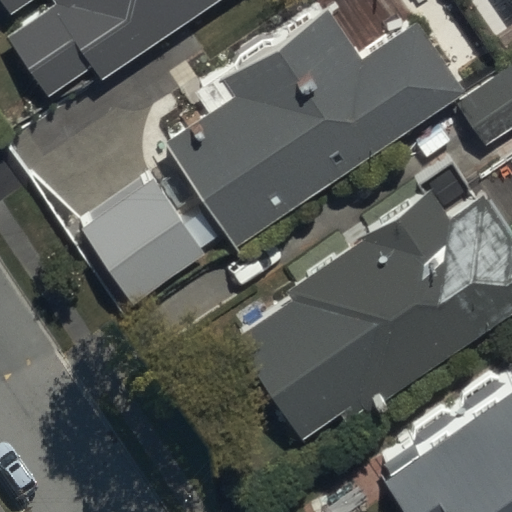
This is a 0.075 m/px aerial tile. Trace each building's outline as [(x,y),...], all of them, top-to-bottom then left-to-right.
[(93,64),(185,0),(30,0),(3,19),(44,79),(85,51),(93,64)] [(226,227),(454,71),(407,4),(353,41),(324,0),(291,0),(186,72),(200,92),(154,123),(226,227)] [(511,46),(451,88),(480,131),(511,109),(511,46)] [(340,399),(511,280),(511,213),(508,216),(477,172),(441,197),(419,165),(275,264),(283,277),(227,315),(295,412),(331,387),(340,399)] [(152,173),(82,221),(136,299),(205,251),(152,173)] [(511,511),(511,348),(493,363),(486,353),(451,378),(455,384),(436,398),(429,389),(403,409),(411,420),(372,449),(417,511),(511,511)]
